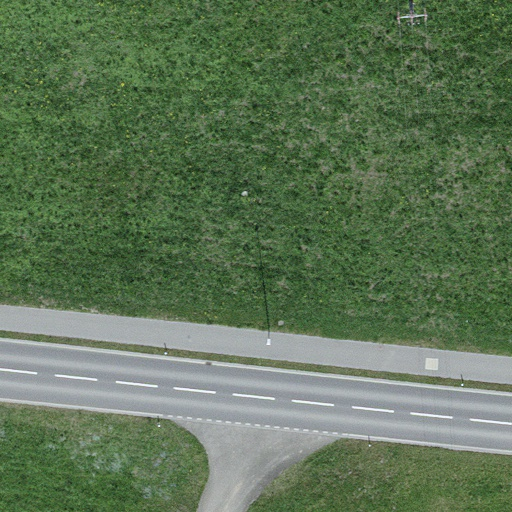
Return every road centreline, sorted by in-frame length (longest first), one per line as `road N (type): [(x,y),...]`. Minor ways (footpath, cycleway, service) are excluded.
road 1 (tertiary): [(511,423),(0,372)]
road 2 (track): [(252,398),(212,511)]
